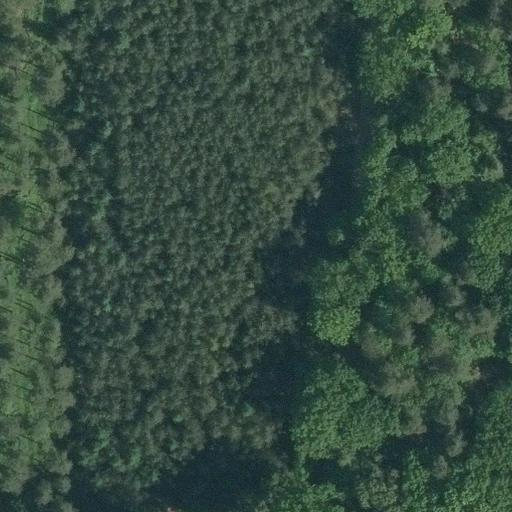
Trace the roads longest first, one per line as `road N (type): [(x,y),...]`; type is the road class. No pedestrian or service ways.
road 1 (track): [(355,0),(305,511)]
road 2 (track): [(341,511),(511,483)]
